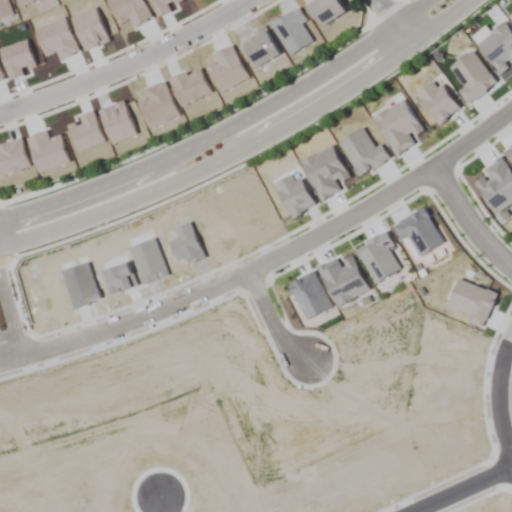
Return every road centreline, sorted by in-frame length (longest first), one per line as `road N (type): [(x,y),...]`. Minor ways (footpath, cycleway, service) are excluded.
road 1 (residential): [(0,246),(212,166),(301,119),(472,0)]
road 2 (residential): [(428,0),(367,45),(157,165),(0,218)]
road 3 (residential): [(511,106),(433,170),(244,277)]
road 4 (residential): [(249,0),(167,46),(0,113)]
road 5 (residential): [(0,365),(135,324),(244,277)]
road 6 (residential): [(511,463),(494,398),(511,329)]
road 7 (residential): [(433,170),(511,270)]
